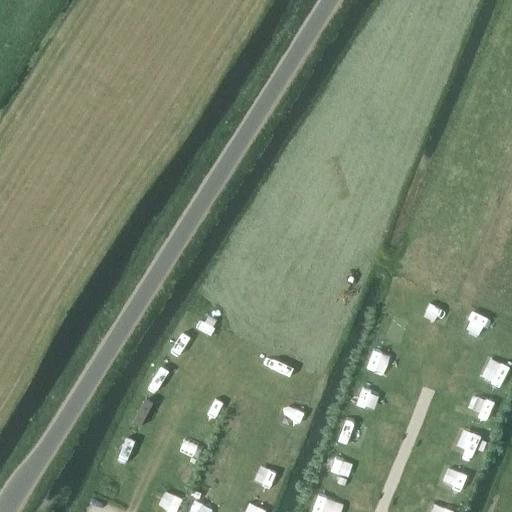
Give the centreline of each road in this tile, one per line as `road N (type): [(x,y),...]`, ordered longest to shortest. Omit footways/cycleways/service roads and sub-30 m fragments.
road 1 (unclassified): [(3,511),(331,0)]
road 2 (track): [(444,349),(379,511)]
